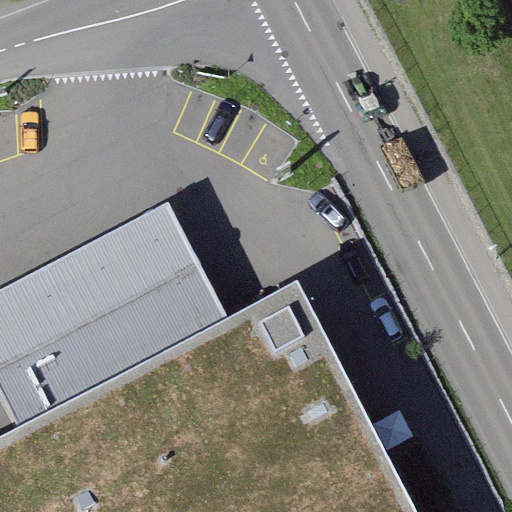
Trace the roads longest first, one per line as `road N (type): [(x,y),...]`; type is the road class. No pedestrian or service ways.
road 1 (tertiary): [(293,0),(511,422)]
road 2 (unclassified): [(181,0),(0,49)]
